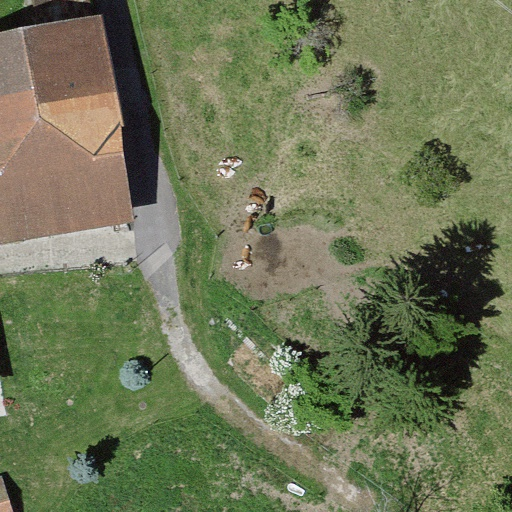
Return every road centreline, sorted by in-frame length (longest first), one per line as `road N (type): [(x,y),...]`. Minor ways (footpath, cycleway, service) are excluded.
road 1 (track): [(302,465),(216,387),(179,332),(121,0)]
road 2 (track): [(0,259),(162,238)]
